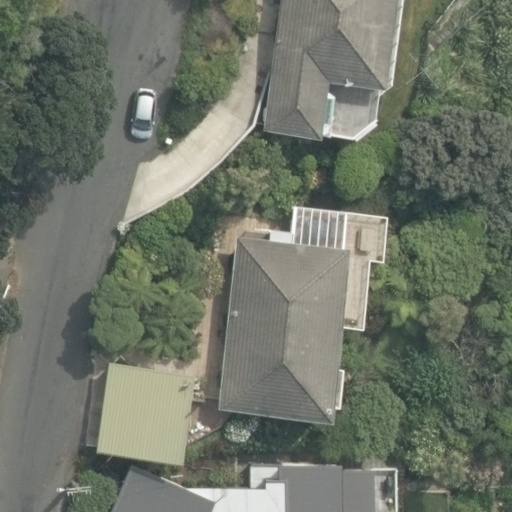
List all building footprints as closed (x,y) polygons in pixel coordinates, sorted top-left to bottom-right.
[(270,21),(272,0),(248,0),(246,17),(270,21)] [(281,0),(264,127),(320,135),(321,131),(326,132),(331,92),(327,92),(328,79),(384,87),(395,0),(281,0)] [(217,408),(327,418),(335,325),(360,327),(367,261),(383,262),(388,218),(286,208),(283,240),(233,235),(217,408)] [(98,448),(181,460),(193,371),(110,360),(98,448)] [(101,511),(200,511),(208,494),(123,460),(101,511)] [(274,465),(274,511),(372,511),(373,465),(274,465)]
